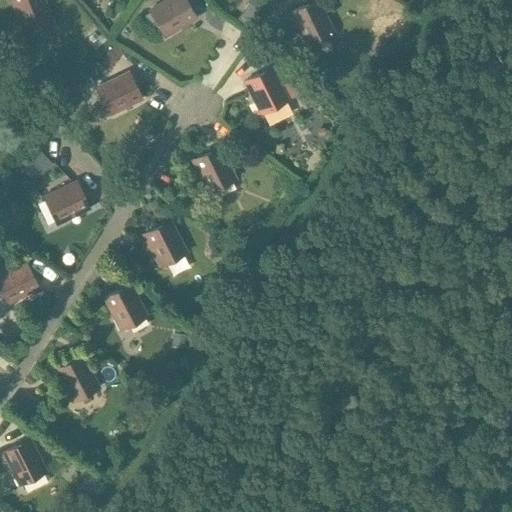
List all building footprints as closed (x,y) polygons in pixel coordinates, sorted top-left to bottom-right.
[(12,0),(18,15),(16,16),(21,28),(50,17),(43,0),(12,0)] [(176,29),(196,17),(188,4),(186,6),(182,0),(166,0),(149,10),(166,37),(177,31),(176,29)] [(260,9),(249,1),(238,19),(249,26),(260,9)] [(305,45),(333,31),(318,1),(305,7),(304,5),(291,11),(301,32),(299,33),(305,45)] [(85,38),(99,48),(108,37),(94,26),(85,38)] [(115,44),(100,61),(109,68),(123,52),(115,44)] [(259,114),(287,100),(272,69),(259,76),(258,74),(245,80),(255,101),(253,102),(259,114)] [(121,108),(142,98),(135,85),(133,86),(127,73),(96,88),(110,116),(122,110),(121,108)] [(39,149),(29,159),(41,172),(52,162),(43,153),(51,145),(47,141),(39,149)] [(207,193),(235,179),(220,148),(207,155),(206,153),(193,159),(203,180),(201,181),(207,193)] [(68,217),(89,207),(83,194),(81,195),(74,182),(44,197),(57,225),(69,219),(68,217)] [(158,266),(186,252),(171,222),(158,229),(156,226),(143,233),(154,254),(152,255),(158,266)] [(17,297),(38,287),(31,274),(29,275),(23,262),(0,273),(0,292),(6,305),(18,299),(17,297)] [(119,330),(147,316),(131,285),(118,292),(117,290),(104,297),(115,317),(113,319),(119,330)] [(95,351),(84,357),(90,368),(101,362),(95,351)] [(71,402),(99,387),(83,357),(70,364),(69,362),(56,369),(67,389),(65,390),(71,402)] [(18,485),(46,471),(30,441),(17,447),(16,445),(3,452),(14,472),(12,473),(18,485)]
